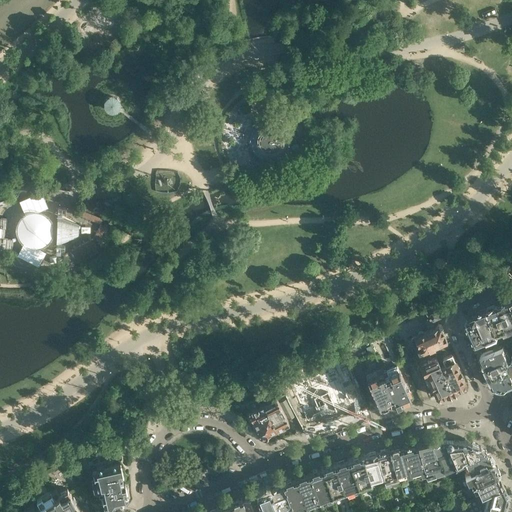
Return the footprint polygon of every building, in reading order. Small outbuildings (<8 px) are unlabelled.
[(121,107),(121,101),(118,97),(113,95),(108,96),(104,100),(103,106),(107,111),(113,113),(118,111),(120,108),(121,107)] [(291,144),(291,141),(290,137),(289,133),(288,130),(286,127),(282,124),(279,122),(275,121),(271,120),(268,120),(264,121),(261,123),(257,125),(254,129),(252,132),(250,136),(250,140),(250,144),(251,148),(253,152),(256,155),(258,157),(261,159),(265,161),(270,161),(273,161),(277,160),(281,158),(284,156),(287,153),(289,148),(291,144)] [(120,194),(102,202),(105,209),(123,201),(120,194)] [(104,220),(85,212),(83,218),(101,226),(104,220)] [(9,216),(0,215),(0,252),(14,254),(16,236),(7,235),(9,216)] [(57,219),(56,246),(83,238),(83,226),(57,219)] [(101,226),(96,238),(103,241),(108,229),(101,226)] [(93,241),(71,252),(78,264),(99,253),(93,241)] [(511,301),(511,299),(500,303),(511,330),(511,329),(511,301)] [(433,327),(431,322),(441,318),(438,312),(443,310),(444,310),(440,302),(424,309),(427,316),(425,317),(428,323),(426,323),(429,329),(414,335),(415,336),(412,337),(411,339),(414,345),(417,346),(419,352),(447,340),(441,327),(442,325),(438,323),(437,325),(433,327)] [(511,330),(500,303),(488,308),(499,332),(505,329),(506,332),(511,330)] [(499,333),(499,332),(488,308),(476,313),(477,314),(477,315),(487,339),(499,333)] [(487,339),(477,315),(477,314),(472,316),(473,317),(469,319),(467,323),(476,344),(478,346),(485,343),(484,340),(487,339)] [(510,355),(505,344),(481,355),(483,359),(482,359),(486,366),(510,355)] [(436,354),(433,348),(426,351),(429,357),(436,354)] [(411,358),(409,352),(402,355),(405,361),(411,358)] [(464,383),(458,369),(459,367),(458,365),(456,364),(452,354),(443,358),(446,364),(441,366),(453,393),(458,391),(457,390),(463,387),(464,388),(466,384),(464,383)] [(491,377),(511,368),(511,367),(511,359),(510,355),(486,366),(491,377)] [(453,393),(441,366),(437,357),(421,364),(424,372),(424,376),(428,386),(431,387),(432,386),(437,396),(437,397),(440,398),(440,397),(447,395),(447,396),(453,393)] [(343,360),(290,383),(293,388),(292,388),(294,393),(306,421),(307,420),(310,422),(315,420),(316,416),(321,414),(322,417),(336,411),(337,413),(342,411),(346,412),(350,410),(351,407),(352,407),(352,406),(361,401),(343,360)] [(411,397),(397,365),(383,371),(397,404),(402,402),(401,401),(411,397)] [(397,404),(383,371),(381,368),(366,374),(380,406),(389,402),(390,404),(395,402),(396,404),(397,404)] [(511,369),(511,368),(491,377),(491,378),(494,384),(495,385),(502,388),(503,388),(510,385),(509,385),(511,383),(511,369)] [(288,420),(279,403),(276,396),(263,402),(276,428),(289,422),(288,420)] [(276,428),(263,402),(261,403),(257,397),(245,403),(248,410),(261,436),(276,428)] [(294,416),(286,399),(279,403),(288,420),(294,416)] [(455,463),(446,440),(431,442),(442,468),(455,463)] [(466,456),(460,440),(454,440),(453,440),(446,440),(455,463),(462,460),(461,458),(466,456)] [(485,450),(481,446),(480,446),(467,441),(468,441),(467,441),(460,440),(466,456),(467,457),(485,450)] [(442,468),(431,442),(418,445),(426,473),(442,468)] [(426,473),(418,445),(414,446),(413,444),(404,447),(411,471),(420,469),(421,474),(426,473)] [(411,471),(404,447),(399,448),(399,446),(390,448),(397,472),(406,470),(407,474),(412,473),(411,471)] [(397,472),(390,448),(376,451),(383,474),(385,481),(391,480),(389,474),(397,472)] [(493,461),(489,454),(485,450),(467,457),(465,458),(471,471),(493,461)] [(383,474),(376,451),(363,454),(370,477),(383,474)] [(370,477),(363,454),(349,458),(358,484),(364,482),(366,488),(373,486),(370,477)] [(358,484),(349,458),(335,463),(345,488),(352,486),(354,491),(360,489),(358,484)] [(498,473),(495,466),(493,461),(471,471),(466,474),(468,480),(473,478),(475,483),(498,473)] [(123,484),(121,474),(123,473),(122,471),(123,471),(124,469),(123,465),(121,464),(120,462),(93,468),(93,471),(94,477),(89,478),(94,489),(96,490),(101,489),(123,484)] [(345,488),(335,463),(335,462),(322,467),(331,491),(332,491),(339,489),(341,494),(347,492),(345,488)] [(331,491),(322,467),(308,472),(318,497),(319,496),(326,494),(328,499),(334,496),(332,491),(331,491)] [(318,497),(308,472),(295,477),(305,502),(306,502),(313,499),(315,504),(321,502),(319,496),(318,497)] [(504,486),(498,473),(475,483),(471,485),(477,498),(485,494),(504,486)] [(305,502),(295,477),(282,482),(292,507),(299,504),(301,509),(308,507),(306,502),(305,502)] [(94,490),(88,480),(83,482),(89,491),(94,490)] [(292,507),(282,482),(277,484),(269,487),(279,511),(286,509),(287,511),(291,511),(294,511),(292,507)] [(127,497),(126,489),(125,483),(123,484),(101,489),(102,493),(101,494),(103,501),(104,505),(105,505),(109,508),(113,507),(116,502),(125,500),(126,501),(128,497),(127,497)] [(504,511),(508,495),(504,486),(485,494),(490,495),(488,507),(504,511)] [(279,511),(269,487),(256,492),(263,511),(279,511)] [(81,511),(70,492),(67,488),(53,496),(62,511),(81,511)] [(62,511),(53,496),(50,491),(36,498),(40,504),(44,511),(62,511)] [(263,511),(256,492),(242,498),(247,511),(263,511)] [(247,511),(242,498),(230,503),(233,511),(247,511)] [(481,511),(476,498),(463,503),(467,511),(481,511)] [(233,511),(230,503),(216,508),(207,511),(233,511)]
